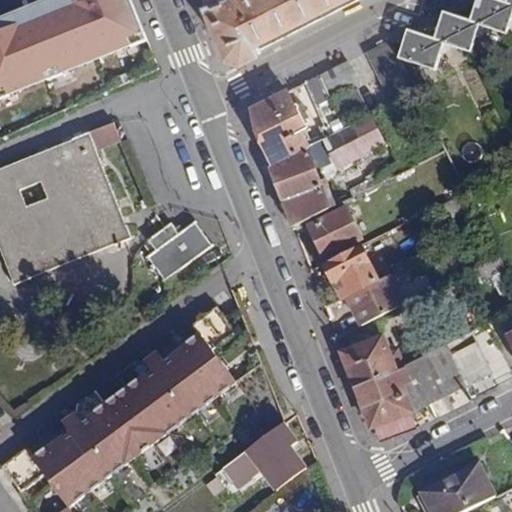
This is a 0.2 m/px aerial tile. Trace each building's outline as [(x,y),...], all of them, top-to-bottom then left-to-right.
[(131,0),(50,0),(60,20),(0,45),(0,146),(162,76),(131,0)] [(338,0),(206,0),(228,57),(239,61),(261,50),(255,42),(338,0)] [(511,17),(511,5),(505,3),(494,0),(478,0),(471,21),(480,24),(507,33),(511,17)] [(471,51),(480,24),(471,21),(444,14),(435,41),(443,43),(471,51)] [(434,69),(443,43),(435,41),(408,32),(399,58),(434,69)] [(511,50),(511,42),(507,33),(498,38),(507,54),(511,50)] [(405,71),(399,58),(390,41),(369,52),(394,105),(417,94),(405,71)] [(349,128),(369,118),(355,90),(361,87),(349,62),(321,76),(341,116),(347,129),(349,128)] [(436,104),(417,65),(405,71),(417,94),(424,109),(436,104)] [(341,116),(321,76),(306,84),(325,124),(341,116)] [(253,111),(274,166),(306,149),(309,148),(303,137),(308,134),(302,120),(307,118),(301,104),(294,107),(288,93),(253,111)] [(347,129),(341,116),(325,124),(320,126),(327,139),(347,129)] [(372,116),(369,118),(349,128),(363,155),(385,145),(372,116)] [(114,123),(91,132),(0,168),(0,247),(14,283),(131,238),(97,150),(121,140),(114,123)] [(341,166),(363,155),(349,128),(347,129),(327,139),(341,166)] [(306,149),(274,166),(297,226),(329,210),(306,149)] [(511,178),(504,164),(493,170),(500,184),(511,178)] [(368,181),(371,188),(379,184),(390,179),(385,167),(366,177),(368,181)] [(355,197),(371,188),(368,181),(351,189),(355,197)] [(379,184),(371,188),(355,197),(357,202),(382,191),(379,184)] [(311,225),(329,261),(359,246),(364,243),(346,208),(311,225)] [(211,246),(194,222),(179,232),(172,223),(147,240),(154,250),(146,256),(164,280),(211,246)] [(359,246),(329,261),(326,263),(336,284),(347,278),(355,293),(378,282),(359,246)] [(506,272),(499,257),(473,271),(480,285),(506,272)] [(355,293),(349,296),(364,326),(406,305),(391,275),(378,282),(355,293)] [(336,284),(344,298),(355,293),(347,278),(336,284)] [(163,357),(159,351),(147,361),(140,360),(122,374),(131,387),(107,406),(97,393),(79,406),(76,414),(64,423),(68,428),(70,432),(36,457),(34,454),(30,448),(4,467),(23,494),(47,475),(53,483),(71,507),(87,497),(115,475),(142,454),(158,443),(167,435),(172,432),(198,413),(221,395),(238,381),(221,359),(215,350),(238,331),(219,306),(193,325),(197,331),(199,334),(165,360),(163,357)] [(197,331),(163,357),(165,360),(199,334),(197,331)] [(471,333),(398,372),(358,387),(379,440),(414,427),(408,413),(490,371),(471,333)] [(358,387),(398,372),(383,337),(345,352),(358,387)] [(299,442),(285,423),(245,453),(259,471),(299,442)] [(68,428),(34,454),(36,457),(70,432),(68,428)] [(230,495),(252,480),(251,477),(259,471),(245,453),(215,475),(230,495)] [(466,511),(495,498),(479,466),(429,492),(436,508),(429,511),(430,511),(466,511)] [(421,496),(429,511),(436,508),(429,492),(421,496)]
